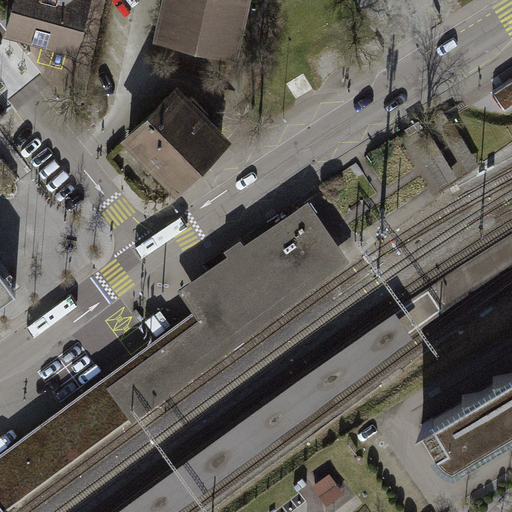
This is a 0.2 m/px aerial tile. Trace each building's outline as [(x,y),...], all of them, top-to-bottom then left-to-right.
[(88,0),(9,0),(2,28),(77,50),(88,0)] [(164,0),(157,31),(234,48),(243,0),(164,0)] [(172,91),(128,134),(178,185),(222,142),(172,91)] [(223,258),(254,302),(262,312),(267,319),(353,258),(349,252),(347,248),(309,196),(244,242),(240,237),(232,243),(224,248),(228,254),(223,258)] [(196,310),(103,376),(111,388),(132,416),(267,319),(262,312),(254,302),(223,258),(180,288),(196,310)] [(0,266),(0,299),(15,288),(0,266)] [(169,511),(314,406),(413,334),(397,310),(285,387),(172,469),(114,511),(169,511)] [(511,360),(420,416),(454,471),(511,435),(511,360)] [(111,388),(103,376),(0,453),(0,503),(4,509),(132,416),(111,388)] [(330,472),(312,485),(327,505),(345,493),(330,472)]
